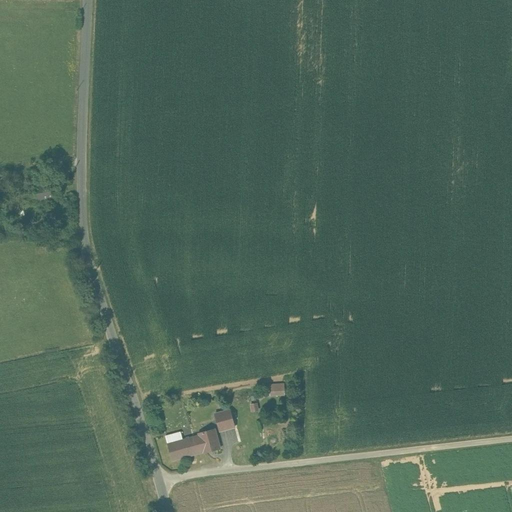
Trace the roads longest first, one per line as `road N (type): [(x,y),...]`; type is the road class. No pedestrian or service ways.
road 1 (unclassified): [(86,0),(82,241),(167,511)]
road 2 (track): [(511,439),(158,477)]
